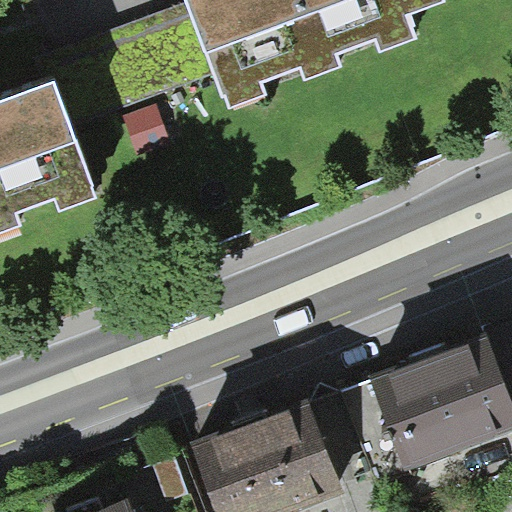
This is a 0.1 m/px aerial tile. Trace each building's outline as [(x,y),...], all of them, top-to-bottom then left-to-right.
[(406,47),(387,0),(179,0),(176,1),(222,118),(256,104),(251,90),(290,75),(296,88),(331,74),(327,63),(367,47),(372,61),(406,47)] [(390,0),(400,23),(435,10),(430,0),(390,0)] [(60,129),(200,76),(181,24),(40,77),(60,129)] [(86,205),(39,86),(0,101),(0,235),(11,231),(7,220),(46,205),(52,218),(86,205)] [(511,419),(478,341),(361,391),(402,485),(511,437),(511,419)] [(300,406),(181,452),(204,511),(304,511),(337,499),(300,406)] [(128,511),(125,503),(99,511),(128,511)]
